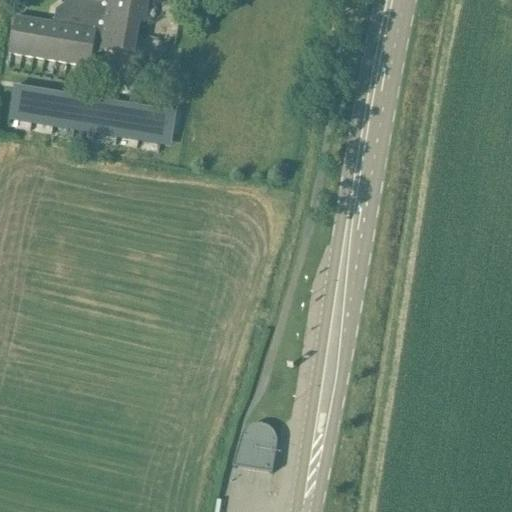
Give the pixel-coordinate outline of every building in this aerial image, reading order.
[(101,52),(134,58),(139,25),(145,26),(148,0),(66,0),(65,6),(62,8),(59,26),(15,19),(9,56),(91,69),(94,53),(101,52)] [(10,121),(10,122),(31,125),(37,93),(15,89),(15,90),(10,121)] [(37,93),(31,125),(53,129),(58,96),(37,93)] [(58,96),(53,129),(74,132),(80,100),(58,96)] [(80,100),(74,132),(78,133),(96,136),(101,103),(80,100)] [(101,103),(96,136),(117,139),(123,107),(101,103)] [(123,107),(117,139),(139,143),(144,110),(123,107)] [(144,110),(139,143),(160,146),(163,128),(166,114),(144,110)] [(166,114),(163,128),(174,130),(176,115),(166,114)] [(278,165),(275,179),(286,182),(290,168),(278,165)] [(241,436),(239,439),(231,468),(270,475),(274,448),(275,444),(275,441),(274,437),(272,434),(270,431),(267,429),(264,427),(261,426),(258,426),(254,426),(251,427),(248,428),(245,430),(242,433),(241,436)]
